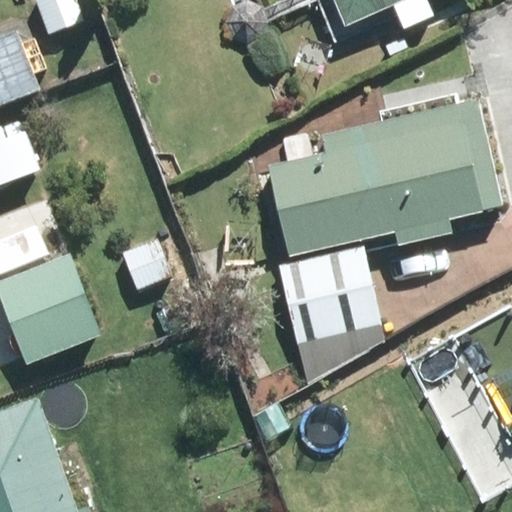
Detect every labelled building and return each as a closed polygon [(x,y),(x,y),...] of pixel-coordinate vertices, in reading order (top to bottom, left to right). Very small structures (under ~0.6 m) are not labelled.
[(53,0),(41,5),(55,41),(91,26),(80,0),(53,0)] [(339,0),(354,33),(403,13),(413,36),(446,22),(436,0),(339,0)] [(24,36),(0,45),(0,113),(48,95),(24,36)] [(457,223),(511,210),(487,106),(465,112),(462,98),(383,117),(385,127),(330,141),(334,159),(277,173),(299,262),(402,236),(406,253),(461,240),(457,223)] [(0,194),(53,178),(39,135),(18,141),(13,126),(0,129),(0,194)] [(163,245),(126,259),(139,295),(176,282),(163,245)] [(370,255),(287,272),(303,348),(386,331),(370,255)] [(80,261),(7,289),(37,368),(110,340),(80,261)] [(0,419),(0,511),(104,511),(103,509),(93,511),(91,511),(53,401),(0,419)]
